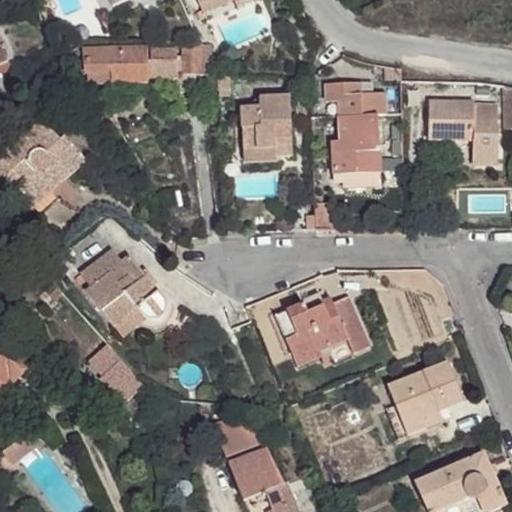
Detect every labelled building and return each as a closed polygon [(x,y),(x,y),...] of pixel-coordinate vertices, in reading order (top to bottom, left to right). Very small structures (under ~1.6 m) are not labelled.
[(108,0),(113,9),(132,0),(108,0)] [(161,0),(139,0),(146,14),(164,6),(161,0)] [(211,0),(199,6),(202,13),(232,0),(211,0)] [(244,0),(235,4),(237,9),(256,0),(244,0)] [(182,75),(199,75),(200,46),(183,45),(183,58),(177,58),(177,49),(85,52),(88,74),(113,72),(114,84),(148,83),(148,78),(177,77),(177,72),(182,72),(182,75)] [(211,46),(200,46),(199,75),(211,75),(211,46)] [(0,71),(9,67),(0,48),(0,71)] [(401,81),(401,71),(385,68),(386,82),(401,81)] [(88,85),(114,84),(113,72),(88,74),(88,85)] [(228,77),(217,78),(219,98),(230,97),(228,77)] [(339,119),(378,117),(386,117),(385,95),(372,95),(361,96),(361,84),(326,86),(327,104),(338,103),(339,119)] [(372,84),(361,84),(361,96),(372,95),(372,84)] [(511,89),(503,88),(503,97),(511,96),(511,89)] [(511,130),(511,96),(503,97),(504,131),(511,130)] [(243,152),(275,150),(275,158),(293,157),(290,98),(259,99),(259,108),(241,109),(243,152)] [(429,104),(428,141),(473,142),(472,166),(498,166),(499,128),(496,128),(497,108),(474,107),(474,105),(429,104)] [(381,191),(378,117),(339,119),(340,144),(340,154),(332,154),(333,178),(334,178),(335,185),(349,184),(349,192),(381,191)] [(58,168),(77,151),(65,138),(61,141),(43,122),(0,160),(0,186),(5,182),(32,212),(51,194),(35,177),(37,175),(39,176),(43,175),(49,172),(51,169),(52,166),(51,161),(58,168)] [(340,154),(340,144),(331,144),(332,154),(340,154)] [(243,152),(244,164),(275,162),(275,158),(275,150),(243,152)] [(35,177),(51,194),(87,162),(77,151),(58,168),(51,161),(52,166),(51,169),(49,172),(43,175),(39,176),(37,175),(35,177)] [(51,194),(32,212),(40,221),(59,204),(51,194)] [(293,205),(294,232),(309,232),(308,218),(308,204),(293,205)] [(165,303),(158,294),(154,288),(157,285),(149,276),(146,279),(142,273),(129,257),(121,263),(112,252),(80,276),(91,290),(86,295),(122,339),(146,321),(152,322),(156,322),(165,316),(166,312),(166,307),(165,303)] [(91,290),(80,276),(75,281),(86,295),(91,290)] [(35,295),(26,277),(15,283),(24,300),(35,295)] [(49,291),(57,301),(64,294),(57,284),(49,291)] [(307,297),(305,292),(298,295),(301,300),(307,297)] [(308,314),(304,305),(276,318),(294,359),(329,344),(331,348),(347,341),(354,356),(370,349),(348,299),(333,305),(330,299),(313,307),(315,311),(308,314)] [(33,365),(0,333),(0,389),(9,380),(14,385),(33,365)] [(329,344),(294,359),(298,368),(321,358),(319,353),(331,348),(329,344)] [(425,420),(465,404),(448,363),(388,387),(405,430),(426,422),(425,420)] [(103,377),(107,382),(121,371),(117,366),(103,377)] [(103,385),(113,397),(117,394),(129,385),(134,381),(124,368),(121,371),(107,382),(103,385)] [(129,385),(117,394),(123,402),(134,392),(129,385)] [(405,430),(396,407),(386,411),(398,442),(443,424),(439,414),(425,420),(426,422),(405,430)] [(213,425),(226,459),(265,444),(252,409),(213,425)] [(4,454),(12,466),(33,451),(25,439),(4,454)] [(268,450),(228,465),(244,503),(266,493),(274,511),(295,511),(285,487),(283,487),(268,450)] [(427,511),(494,511),(507,507),(484,455),(416,485),(427,511)] [(274,511),(266,493),(244,503),(247,511),(274,511)]
